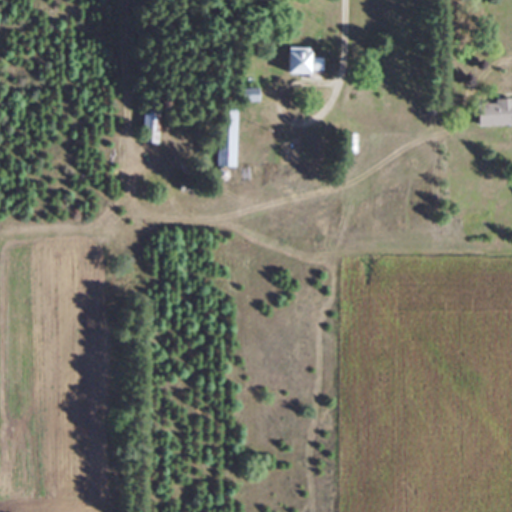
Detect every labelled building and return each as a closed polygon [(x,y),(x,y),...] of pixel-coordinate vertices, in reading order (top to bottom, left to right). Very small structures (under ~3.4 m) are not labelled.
[(314,56),(314,47),(291,47),(291,71),(324,71),(324,56),(314,56)] [(511,98),(477,99),(478,124),(511,122),(511,98)] [(160,141),(160,107),(144,106),(143,140),(160,141)] [(237,128),(216,128),(216,165),(237,165),(237,128)] [(279,186),(321,186),(321,166),(279,165),(279,186)]
